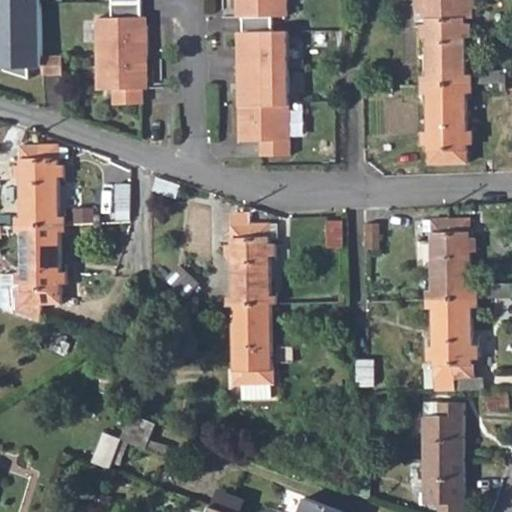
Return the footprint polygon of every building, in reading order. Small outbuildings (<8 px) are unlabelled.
[(40,5),(39,0),(0,0),(0,67),(3,67),(3,71),(27,79),(27,67),(40,67),(40,58),(40,5)] [(111,0),(112,4),(112,20),(96,20),(97,92),(113,92),(113,108),(141,108),(141,84),(147,84),(147,57),(146,28),(140,28),(140,4),(139,0),(111,0)] [(235,0),(236,9),(242,9),(242,31),(236,31),(238,133),(244,134),(244,140),(260,141),(260,155),(289,155),(288,69),(287,31),(272,31),(271,16),(287,16),(286,0),(235,0)] [(445,0),(416,0),(417,7),(427,8),(427,22),(427,28),(427,38),(428,80),(429,87),(448,86),(445,0)] [(473,0),(445,0),(448,86),(466,86),(466,79),(465,38),(464,28),(464,21),(464,7),(474,7),(473,0)] [(427,8),(417,7),(417,22),(427,22),(427,8)] [(474,7),(464,7),(464,21),(475,21),(474,7)] [(60,58),(40,58),(40,67),(40,76),(60,77),(60,58)] [(448,86),(429,87),(429,94),(430,136),(430,145),(431,166),(450,166),(448,86)] [(466,86),(448,86),(450,166),(469,165),(468,144),(468,135),(466,93),(466,86)] [(39,146),(20,146),(20,166),(21,176),(22,217),(22,224),(41,224),(39,146)] [(58,146),(39,146),(41,224),(60,223),(60,216),(59,174),(59,165),(58,146)] [(250,215),(232,215),(232,248),(232,257),(234,299),(234,306),(253,305),(251,227),(250,215)] [(475,348),(474,306),(478,306),(478,292),(473,292),(472,251),(477,251),(477,242),(471,242),(471,222),(432,223),(432,242),(426,242),(426,252),(432,252),(433,294),(427,294),(428,301),(428,307),(434,307),(435,349),(429,349),(429,359),(435,359),(435,379),(455,379),(475,378),(475,358),(480,358),(480,348),(475,348)] [(60,223),(41,224),(44,303),(62,303),(62,282),(62,272),(61,230),(60,223)] [(41,224),(22,224),(22,231),(23,274),(24,284),(25,304),(44,303),(41,224)] [(270,227),(251,227),(253,305),(272,305),(272,298),(271,256),(271,247),(270,227)] [(179,267),(167,280),(185,298),(198,286),(179,267)] [(253,305),(234,306),(234,313),(235,355),(235,364),(236,384),(242,384),(243,399),(255,398),(253,305)] [(272,305),(253,305),(255,398),(272,398),(271,384),(274,383),(273,363),(273,354),(272,311),(272,305)] [(425,414),(425,458),(465,458),(465,403),(440,402),(440,414),(425,414)] [(108,435),(98,463),(114,470),(125,441),(108,435)] [(183,436),(173,460),(198,469),(207,445),(183,436)] [(466,511),(465,458),(425,458),(425,502),(441,503),(440,511),(466,511)] [(340,511),(309,500),(303,511),(340,511)]
